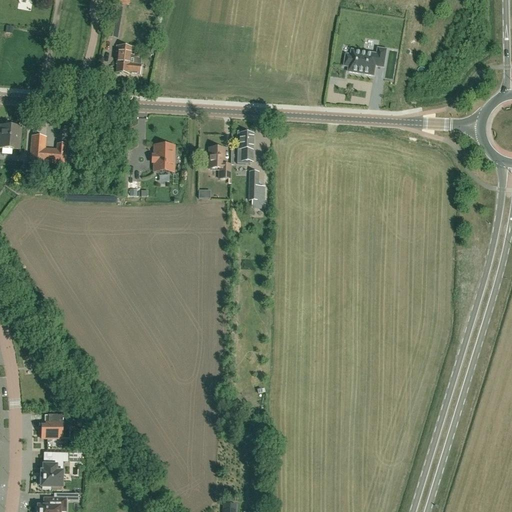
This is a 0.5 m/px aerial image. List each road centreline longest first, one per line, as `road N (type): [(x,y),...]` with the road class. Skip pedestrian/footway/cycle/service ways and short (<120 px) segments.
road 1 (tertiary): [(378,120),(0,98)]
road 2 (primary): [(497,158),(495,236),(413,511)]
road 3 (primary): [(427,511),(511,214)]
road 4 (residential): [(12,511),(15,414),(0,320)]
